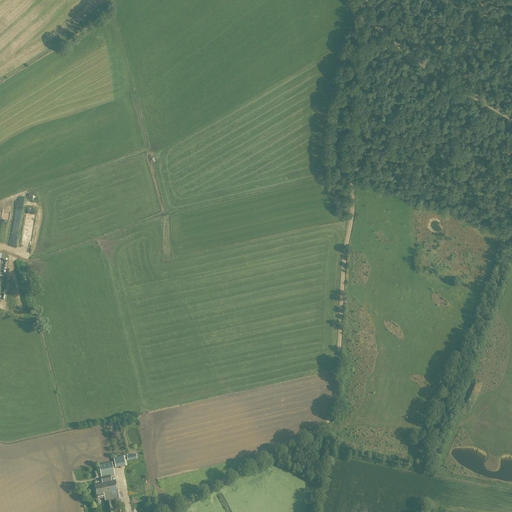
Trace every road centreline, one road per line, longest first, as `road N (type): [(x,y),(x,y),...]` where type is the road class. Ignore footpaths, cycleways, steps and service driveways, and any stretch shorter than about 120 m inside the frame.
road 1 (track): [(361,10),(333,413)]
road 2 (unclassified): [(511,116),(423,65),(349,0)]
road 3 (track): [(165,511),(333,413)]
